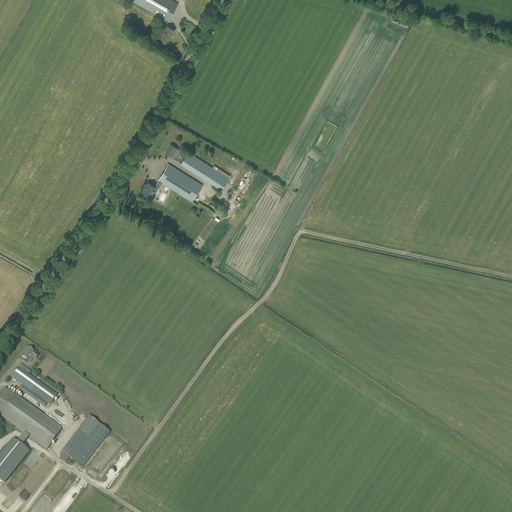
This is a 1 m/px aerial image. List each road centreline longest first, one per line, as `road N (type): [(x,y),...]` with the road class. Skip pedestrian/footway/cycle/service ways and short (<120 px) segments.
road 1 (track): [(106,492),(234,324),(271,290),(298,233),(511,276)]
road 2 (unclassified): [(0,350),(107,203),(223,0)]
road 3 (track): [(375,0),(511,38)]
